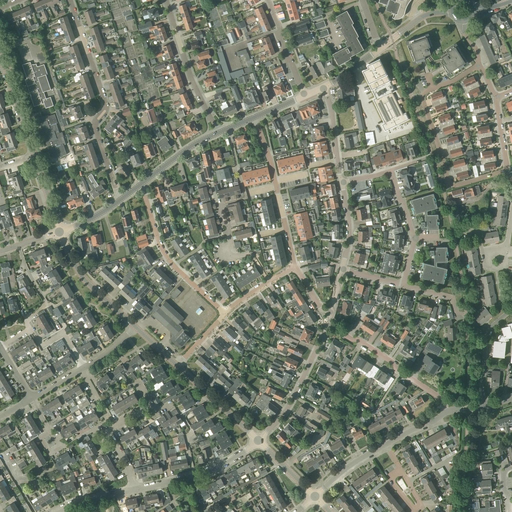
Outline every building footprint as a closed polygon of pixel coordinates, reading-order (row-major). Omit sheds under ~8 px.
[(43,9),(48,7),(45,0),(44,0),(40,2),(43,9)] [(56,6),(55,7),(51,0),(45,0),(48,7),(51,6),(54,12),(55,12),(55,11),(57,11),(56,10),(58,9),(57,6),(56,6)] [(258,0),(248,0),(247,1),(249,0),(251,3),(244,6),(246,9),(250,7),(250,6),(259,2),(258,0)] [(379,0),(378,3),(387,6),(385,11),(394,14),(392,18),(392,17),(392,18),(393,18),(394,19),(395,19),(396,19),(397,19),(398,19),(399,19),(400,19),(400,18),(401,18),(402,18),(402,17),(403,17),(403,16),(404,15),(404,14),(404,13),(405,12),(405,10),(406,8),(407,6),(408,4),(409,2),(411,0),(410,0),(379,0)] [(42,13),(44,12),(43,9),(40,2),(34,4),(37,12),(41,10),(42,13)] [(181,12),(187,10),(185,4),(179,6),(181,12)] [(24,9),(27,16),(32,13),(29,6),(24,9)] [(254,17),(264,12),(261,7),(254,10),(255,11),(252,12),(253,15),(254,17)] [(158,11),(157,8),(147,11),(147,12),(146,10),(141,12),(143,17),(148,15),(149,15),(150,19),(159,16),(159,15),(160,14),(159,13),(158,12),(158,11)] [(28,18),(27,16),(24,9),(18,11),(21,18),(25,17),(26,20),(29,27),(31,26),(28,18)] [(100,14),(100,12),(96,13),(95,12),(92,13),(91,10),(84,13),(86,19),(93,16),(96,15),(100,14)] [(183,18),(189,16),(187,10),(181,12),(183,18)] [(18,20),(21,18),(18,11),(13,14),(16,21),(17,23),(20,31),(22,30),(19,23),(18,20)] [(338,66),(351,59),(350,57),(363,50),(357,38),(358,37),(352,24),(353,23),(347,11),(335,17),(341,28),(339,29),(346,41),(344,42),(347,46),(332,54),(338,66)] [(259,21),(266,18),(264,12),(254,17),(253,15),(250,16),(251,18),(250,18),(251,20),(250,20),(251,21),(258,18),(259,21)] [(497,14),(502,24),(503,23),(507,30),(511,27),(511,24),(509,20),(507,21),(505,18),(502,12),(497,14)] [(297,13),(290,15),(291,21),(299,19),(297,13)] [(10,23),(16,21),(13,14),(7,16),(10,23)] [(499,25),(502,24),(497,14),(490,17),(493,24),(496,22),(498,25),(499,25)] [(49,18),(47,15),(45,15),(46,16),(44,17),(45,20),(43,21),(43,22),(40,23),(41,25),(48,22),(47,19),(49,18)] [(62,25),(69,22),(67,16),(60,19),(62,25)] [(93,16),(86,19),(88,25),(95,22),(93,16)] [(185,25),(191,23),(189,16),(183,18),(185,25)] [(259,28),(269,24),(266,18),(259,21),(260,24),(257,25),(258,26),(259,28)] [(309,22),(313,21),(312,18),(309,19),(308,19),(295,24),(296,27),(293,28),(295,34),(308,30),(306,24),(310,23),(309,22)] [(138,25),(139,30),(139,31),(149,28),(152,27),(151,21),(145,23),(138,25)] [(243,21),(237,24),(239,30),(246,26),(244,21),(243,21)] [(64,30),(71,28),(69,22),(62,25),(59,26),(58,24),(54,26),(54,27),(55,27),(56,29),(59,28),(62,27),(64,30)] [(491,33),(494,38),(497,37),(494,31),(495,31),(491,22),(490,23),(490,22),(488,23),(488,24),(487,25),(491,33)] [(187,31),(193,29),(191,23),(185,25),(187,31)] [(163,27),(162,24),(154,26),(152,27),(149,28),(150,32),(153,31),(154,33),(152,34),(153,36),(154,38),(157,37),(156,36),(159,35),(165,33),(163,27)] [(271,29),(269,24),(259,28),(259,29),(259,31),(263,30),(264,32),(271,29)] [(491,33),(487,25),(486,25),(485,24),(484,25),(484,26),(483,26),(487,34),(486,35),(489,41),(494,38),(491,33)] [(92,35),(99,33),(102,32),(102,33),(106,32),(105,30),(106,30),(105,28),(101,30),(101,29),(98,30),(97,27),(90,29),(92,35)] [(65,36),(73,34),(71,28),(64,30),(65,36)] [(203,38),(201,31),(194,33),(195,37),(196,37),(197,41),(190,43),(191,46),(191,47),(191,49),(192,49),(193,50),(200,48),(199,44),(202,43),(201,39),(203,38)] [(231,44),(236,42),(233,32),(227,34),(231,44)] [(94,41),(101,38),(99,33),(92,35),(94,41)] [(159,35),(161,41),(167,39),(165,33),(159,35)] [(431,46),(429,37),(430,37),(428,33),(425,35),(425,36),(409,41),(409,40),(405,42),(407,45),(414,64),(425,60),(423,56),(430,54),(428,47),(431,46)] [(73,34),(65,36),(63,37),(63,39),(66,38),(67,42),(75,39),(73,34)] [(311,40),(309,34),(297,38),(299,45),(302,43),(303,46),(313,43),(312,39),(311,40)] [(261,46),(271,43),(268,37),(261,40),(262,43),(259,44),(260,45),(261,46)] [(96,46),(103,44),(101,38),(94,41),(96,46)] [(257,48),(256,46),(253,47),(251,47),(251,45),(252,45),(251,42),(247,44),(249,51),(253,49),(253,51),(257,49),(256,48),(257,48)] [(265,51),(273,48),(271,43),(261,46),(263,45),(265,51)] [(103,44),(96,46),(98,52),(105,50),(103,44)] [(448,76),(468,64),(455,44),(446,50),(448,54),(441,58),(445,64),(442,66),(448,76)] [(68,54),(79,51),(77,45),(69,48),(71,51),(68,52),(68,53),(64,54),(64,56),(65,56),(66,57),(69,56),(68,54)] [(165,53),(171,51),(169,45),(163,47),(165,53)] [(273,48),(265,51),(268,57),(265,58),(264,55),(260,57),(261,60),(265,58),(266,60),(269,59),(269,56),(275,54),(273,48)] [(199,69),(207,67),(207,66),(211,65),(209,59),(211,58),(209,50),(197,54),(199,61),(197,62),(198,66),(197,66),(198,68),(199,69)] [(73,59),(81,57),(79,51),(68,54),(69,56),(69,57),(72,56),(73,59)] [(171,51),(165,53),(167,59),(173,57),(171,51)] [(505,62),(511,59),(509,52),(502,55),(505,62)] [(107,54),(99,57),(101,63),(111,59),(111,57),(108,58),(107,54)] [(112,61),(116,60),(116,58),(115,58),(114,56),(111,57),(111,59),(101,63),(103,68),(111,66),(109,62),(112,61)] [(75,65),(83,62),(81,57),(73,59),(75,63),(72,64),(73,66),(75,65)] [(314,64),(321,75),(336,67),(332,58),(327,61),(325,58),(314,64)] [(370,67),(363,71),(364,75),(366,74),(367,76),(365,77),(367,81),(368,80),(370,82),(368,83),(370,87),(371,86),(373,88),(371,89),(373,93),(374,93),(375,96),(376,98),(373,100),(375,104),(376,103),(377,107),(379,111),(381,114),(380,114),(382,118),(383,118),(385,121),(384,122),(385,124),(382,125),(385,131),(408,119),(406,114),(403,115),(402,113),(401,113),(399,110),(400,110),(398,105),(397,106),(396,103),(397,102),(395,98),(394,98),(392,95),(393,95),(392,92),(395,91),(393,87),(392,88),(390,84),(391,84),(389,80),(388,81),(387,78),(388,78),(386,74),(385,75),(384,72),(385,72),(384,68),(382,69),(381,66),(382,66),(379,59),(369,64),(370,67)] [(31,66),(30,62),(22,65),(27,79),(25,79),(27,86),(28,86),(30,92),(29,93),(34,107),(44,103),(46,108),(53,106),(50,97),(46,99),(44,92),(51,90),(46,75),(47,75),(44,65),(37,67),(36,64),(31,66)] [(83,62),(75,65),(77,71),(85,68),(83,62)] [(169,65),(171,71),(177,69),(175,63),(169,65)] [(314,79),(321,75),(314,64),(311,65),(312,66),(310,67),(311,70),(310,71),(314,79)] [(113,72),(112,71),(111,66),(103,68),(105,74),(113,72)] [(252,66),(247,67),(244,69),(245,74),(253,72),(251,67),(252,66)] [(275,68),(274,66),(272,66),(273,69),(277,79),(285,75),(281,66),(275,68)] [(179,75),(177,69),(171,71),(173,77),(179,75)] [(206,87),(215,84),(214,80),(218,79),(215,70),(207,73),(208,77),(210,76),(210,78),(204,80),(205,83),(205,84),(205,86),(206,86),(206,87)] [(113,72),(105,74),(107,80),(115,77),(113,74),(116,73),(116,72),(115,71),(112,71),(113,72)] [(232,72),(229,73),(225,81),(234,79),(232,72)] [(81,82),(89,80),(87,74),(79,76),(80,79),(77,80),(78,81),(70,84),(71,86),(79,83),(81,82)] [(175,83),(181,81),(179,75),(173,77),(174,80),(169,81),(170,83),(172,83),(172,84),(175,83)] [(244,84),(247,83),(246,80),(250,79),(248,75),(242,77),(244,84)] [(506,86),(511,83),(508,76),(503,78),(506,86)] [(63,108),(66,107),(55,77),(52,78),(63,108)] [(465,90),(478,84),(477,81),(475,82),(473,77),(463,81),(465,86),(464,87),(465,90)] [(500,88),(506,86),(503,78),(497,81),(500,88)] [(83,88),(91,85),(89,80),(81,82),(83,88)] [(181,81),(175,83),(177,89),(183,87),(181,81)] [(111,90),(118,88),(116,82),(109,85),(111,90)] [(283,87),(282,83),(276,85),(277,86),(273,87),(276,96),(280,94),(280,95),(286,93),(290,91),(287,85),(283,87)] [(478,84),(465,90),(466,93),(468,93),(470,98),(480,94),(478,88),(480,88),(478,84)] [(82,95),(93,91),(91,85),(83,88),(85,91),(82,92),(82,93),(82,95)] [(236,103),(240,102),(242,101),(235,85),(230,87),(236,103)] [(346,88),(344,85),(336,90),(337,91),(338,102),(349,101),(349,97),(355,96),(354,87),(346,88)] [(266,101),(272,98),(270,92),(272,91),(270,86),(264,88),(265,91),(262,93),(266,101)] [(113,96),(120,94),(118,88),(111,90),(113,96)] [(254,99),(258,98),(255,89),(252,90),(251,89),(248,90),(248,91),(245,92),(247,97),(249,96),(253,95),(254,99)] [(93,91),(82,95),(82,93),(78,94),(79,96),(78,96),(79,98),(83,96),(83,97),(86,96),(87,99),(95,97),(93,91)] [(225,99),(222,92),(213,95),(215,100),(220,98),(221,101),(225,99)] [(432,105),(446,100),(445,96),(443,97),(441,92),(431,95),(433,101),(431,101),(432,105)] [(182,101),(188,99),(186,93),(180,95),(182,101)] [(115,102),(125,98),(124,96),(121,97),(120,94),(113,96),(115,102)] [(258,98),(254,99),(253,95),(249,96),(254,107),(261,105),(258,98)] [(247,110),(254,107),(249,96),(247,97),(247,99),(243,100),(247,110)] [(125,98),(115,102),(117,108),(119,107),(120,110),(127,107),(126,104),(124,105),(123,101),(126,100),(125,98)] [(177,105),(176,102),(173,103),(175,108),(183,104),(184,107),(185,111),(192,108),(188,99),(182,101),(179,102),(180,103),(177,105)] [(446,100),(432,105),(433,108),(435,107),(437,113),(447,109),(445,104),(447,103),(446,100)] [(320,118),(318,112),(319,112),(318,108),(319,108),(317,103),(316,103),(316,102),(315,101),(302,107),(303,108),(296,111),(295,112),(295,114),(298,119),(300,125),(300,126),(302,125),(305,125),(316,123),(316,120),(320,118)] [(359,130),(365,129),(363,121),(359,101),(353,103),(359,130)] [(473,113),(487,110),(486,106),(485,107),(484,101),(473,103),(474,109),(472,109),(473,113)] [(228,108),(231,114),(232,114),(237,113),(237,111),(235,105),(233,102),(230,103),(231,107),(228,108)] [(231,114),(228,108),(227,104),(220,107),(222,111),(224,117),(231,114)] [(79,106),(74,107),(74,106),(68,108),(70,113),(71,115),(81,112),(79,106)] [(125,116),(131,114),(129,108),(123,110),(125,116)] [(149,125),(157,122),(153,109),(145,111),(149,125)] [(61,120),(60,116),(58,110),(55,111),(60,127),(63,126),(63,127),(64,127),(61,120)] [(178,119),(185,116),(183,110),(178,112),(179,114),(178,115),(179,116),(177,116),(178,119)] [(487,110),(473,113),(474,116),(475,116),(477,121),(487,119),(486,113),(488,113),(487,110)] [(0,119),(1,122),(9,120),(7,113),(4,114),(3,111),(0,111),(0,119)] [(67,116),(67,118),(71,117),(74,116),(76,120),(83,117),(81,112),(71,115),(70,113),(67,114),(67,116)] [(58,123),(55,114),(49,116),(48,115),(38,119),(39,121),(40,121),(41,123),(40,123),(42,131),(50,157),(54,156),(55,158),(59,157),(66,155),(63,146),(66,145),(63,137),(64,137),(62,132),(59,133),(56,124),(58,123)] [(126,125),(123,123),(124,121),(116,114),(112,119),(118,124),(120,125),(120,126),(121,125),(124,127),(126,125)] [(291,114),(284,117),(289,128),(290,128),(293,127),(293,126),(290,120),(293,119),(292,116),(291,114)] [(440,127),(454,122),(452,118),(451,119),(449,114),(439,117),(440,123),(439,123),(440,127)] [(290,128),(289,128),(284,117),(281,118),(283,124),(284,124),(286,130),(288,135),(291,134),(290,128)] [(114,128),(118,124),(112,119),(108,123),(114,128)] [(0,130),(1,133),(9,130),(8,127),(11,126),(9,120),(1,122),(3,128),(0,128),(0,130)] [(279,124),(277,120),(274,121),(273,121),(272,122),(271,122),(273,126),(272,127),(273,130),(274,130),(277,129),(279,134),(283,132),(281,127),(280,124),(279,124)] [(185,132),(188,137),(188,138),(199,132),(195,125),(193,122),(186,126),(188,130),(186,132),(186,131),(185,132)] [(454,122),(440,127),(441,130),(443,129),(445,135),(455,131),(453,126),(455,125),(454,122)] [(110,133),(114,128),(108,123),(104,128),(107,130),(105,132),(109,135),(110,133)] [(80,134),(88,132),(86,126),(84,126),(83,124),(74,126),(75,130),(78,129),(80,134)] [(313,134),(323,132),(322,126),(315,128),(312,129),(312,126),(311,124),(307,125),(308,131),(309,130),(310,131),(312,131),(312,132),(313,134)] [(186,132),(188,130),(186,126),(184,127),(179,130),(181,134),(184,139),(188,137),(185,132),(186,131),(186,132)] [(477,137),(491,135),(491,131),(489,132),(488,126),(477,128),(478,133),(477,134),(477,137)] [(7,141),(15,139),(13,132),(10,133),(9,130),(1,133),(2,136),(5,135),(7,141)] [(123,140),(125,137),(117,130),(114,133),(117,135),(116,137),(119,139),(120,138),(123,140)] [(78,135),(78,137),(78,138),(80,143),(85,141),(85,139),(90,137),(88,132),(80,134),(78,135)] [(323,132),(313,134),(313,136),(313,137),(311,137),(312,142),(315,141),(314,139),(317,138),(324,137),(323,132)] [(354,144),(352,137),(357,136),(356,132),(344,135),(347,149),(354,147),(359,146),(358,143),(354,144)] [(375,144),(373,132),(365,133),(367,145),(375,144)] [(246,150),(249,149),(247,143),(246,144),(245,142),(247,141),(244,134),(240,136),(246,150)] [(491,135),(477,137),(478,141),(479,140),(480,146),(491,144),(490,139),(492,138),(491,135)] [(242,152),(246,150),(240,136),(235,138),(238,145),(240,144),(241,146),(240,146),(242,152)] [(447,149),(461,145),(460,141),(458,142),(457,136),(446,140),(448,145),(446,145),(447,149)] [(125,150),(130,144),(132,142),(127,137),(123,143),(125,150)] [(168,149),(171,147),(168,142),(169,141),(166,138),(165,139),(164,137),(157,142),(160,147),(160,148),(162,151),(163,150),(164,151),(165,151),(166,152),(168,150),(168,149)] [(15,139),(7,141),(9,147),(6,148),(7,152),(15,149),(14,146),(17,145),(15,139)] [(312,143),(314,150),(327,148),(326,141),(314,143),(312,143)] [(392,148),(390,141),(386,142),(387,146),(389,147),(389,149),(390,152),(386,153),(389,164),(396,161),(392,148)] [(83,152),(93,149),(91,143),(84,145),(85,149),(82,150),(83,151),(83,152)] [(411,147),(410,143),(404,145),(405,149),(407,148),(407,149),(409,148),(412,156),(418,154),(415,146),(411,147)] [(147,157),(155,155),(151,144),(143,146),(147,157)] [(392,148),(396,161),(403,159),(401,153),(404,152),(402,145),(399,146),(400,149),(395,150),(394,147),(392,148)] [(461,145),(447,149),(448,152),(450,152),(452,157),(462,154),(460,148),(462,148),(461,145)] [(328,154),(327,148),(314,150),(315,157),(328,154)] [(88,157),(95,155),(93,149),(83,152),(83,151),(78,152),(79,154),(80,153),(80,155),(84,154),(87,153),(88,157)] [(223,164),(222,159),(222,158),(220,149),(212,151),(215,160),(217,166),(223,164)] [(127,153),(128,156),(128,158),(130,157),(134,167),(143,164),(138,153),(134,155),(132,151),(127,153)] [(389,164),(386,153),(381,155),(380,151),(378,152),(383,166),(389,164)] [(481,162),(496,160),(495,156),(493,156),(492,151),(482,153),(482,158),(481,159),(481,162)] [(208,153),(207,152),(205,153),(204,154),(202,155),(203,161),(201,161),(203,167),(205,179),(209,178),(206,166),(211,165),(208,153)] [(376,168),(383,166),(378,152),(376,153),(377,156),(372,158),(373,158),(370,159),(372,165),(375,164),(376,168)] [(295,156),(298,169),(305,168),(302,154),(295,156)] [(87,164),(97,160),(95,155),(88,157),(89,160),(86,161),(86,162),(82,163),(83,165),(84,165),(84,167),(87,165),(87,164)] [(295,156),(289,158),(292,171),(298,169),(295,156)] [(199,167),(196,162),(197,161),(195,157),(186,162),(188,166),(188,165),(191,170),(199,167)] [(286,172),(292,171),(289,158),(283,159),(286,172)] [(124,178),(130,173),(126,167),(129,164),(124,159),(121,161),(122,164),(120,166),(116,169),(120,175),(121,174),(124,178)] [(279,174),(286,172),(283,159),(276,161),(279,174)] [(454,172),(468,168),(467,164),(465,165),(463,159),(453,162),(454,168),(453,168),(454,172)] [(97,160),(87,164),(87,165),(88,166),(91,165),(92,168),(99,166),(97,160)] [(496,160),(481,162),(482,165),(484,165),(485,171),(495,169),(494,163),(496,163),(496,160)] [(317,168),(319,175),(332,173),(331,166),(319,168),(317,168)] [(469,167),(468,168),(454,172),(455,175),(456,174),(458,180),(468,177),(469,177),(470,177),(468,172),(470,172),(469,167)] [(215,172),(216,178),(217,181),(220,180),(221,180),(230,178),(229,174),(228,168),(219,171),(215,172)] [(268,169),(261,170),(264,183),(271,182),(268,169)] [(411,181),(410,176),(411,176),(409,169),(400,171),(402,179),(404,178),(405,182),(411,181)] [(261,170),(255,172),(258,185),(264,183),(261,170)] [(62,180),(67,178),(64,171),(59,173),(60,174),(55,175),(57,181),(62,179),(62,180)] [(255,172),(248,173),(251,186),(258,185),(255,172)] [(13,184),(22,181),(20,175),(16,177),(15,173),(7,175),(8,179),(12,178),(13,184)] [(199,185),(206,183),(204,173),(197,175),(199,185)] [(248,173),(241,175),(244,188),(251,186),(248,173)] [(332,173),(319,175),(320,182),(333,180),(332,173)] [(85,192),(88,191),(85,181),(83,177),(80,177),(82,182),(81,182),(85,192)] [(95,184),(95,183),(93,179),(92,179),(90,180),(91,181),(99,194),(105,191),(103,188),(106,186),(103,180),(99,182),(101,185),(99,186),(97,183),(95,184)] [(22,181),(13,184),(15,190),(12,191),(13,195),(14,195),(15,198),(23,195),(22,192),(20,189),(24,188),(22,181)] [(94,198),(99,194),(91,181),(88,182),(93,190),(90,192),(94,198)] [(411,181),(405,182),(407,187),(404,187),(406,195),(416,192),(414,184),(412,185),(411,181)] [(179,194),(180,196),(184,195),(184,197),(188,196),(187,192),(186,192),(184,184),(177,186),(179,194)] [(198,189),(199,194),(208,192),(207,190),(207,187),(206,184),(201,185),(202,188),(198,189)] [(321,187),(322,192),(335,189),(334,184),(327,185),(324,186),(321,187)] [(214,186),(216,194),(218,193),(220,199),(223,199),(225,198),(223,189),(219,190),(217,185),(214,186)] [(239,185),(233,187),(236,195),(236,196),(236,197),(236,199),(239,198),(238,196),(238,195),(241,194),(241,193),(243,193),(241,185),(239,185)] [(162,190),(161,186),(155,188),(155,191),(157,198),(159,197),(161,203),(167,201),(165,196),(163,190),(162,190)] [(180,196),(179,194),(177,186),(171,188),(173,195),(166,197),(169,206),(174,205),(173,201),(176,200),(176,197),(180,196)] [(480,191),(478,186),(479,186),(474,187),(474,188),(464,190),(464,189),(451,192),(448,193),(450,200),(453,199),(463,196),(463,195),(465,195),(466,198),(475,195),(475,192),(480,191)] [(308,187),(302,188),(304,198),(310,197),(308,187)] [(368,200),(374,199),(372,188),(359,192),(359,193),(358,193),(358,194),(358,195),(358,197),(357,197),(358,202),(368,200)] [(72,190),(74,196),(77,207),(85,204),(82,196),(78,198),(77,196),(78,195),(76,189),(72,190)] [(391,205),(389,198),(391,197),(389,189),(379,192),(381,200),(383,207),(391,205)] [(296,190),(290,191),(292,201),(298,200),(296,190)] [(208,192),(199,194),(201,200),(205,198),(205,201),(209,200),(208,198),(209,197),(209,194),(208,192)] [(435,204),(433,198),(435,198),(433,194),(410,200),(411,205),(412,204),(414,210),(413,210),(414,215),(424,212),(425,222),(421,222),(421,227),(427,227),(427,230),(438,229),(438,215),(427,215),(427,211),(437,208),(436,204),(435,204)] [(70,209),(77,207),(74,196),(70,197),(71,200),(67,201),(70,209)] [(508,205),(508,202),(508,198),(498,196),(497,203),(508,205)] [(27,205),(32,219),(40,216),(38,210),(34,211),(33,209),(36,208),(32,197),(25,199),(27,205),(28,205),(27,205)] [(325,205),(338,202),(337,197),(329,198),(330,201),(328,201),(324,202),(324,205),(323,205),(325,205)] [(270,199),(261,201),(262,208),(272,206),(270,199)] [(205,201),(202,202),(202,204),(203,209),(212,207),(211,205),(210,202),(209,202),(209,200),(205,201)] [(234,206),(231,207),(232,209),(233,212),(241,210),(240,205),(241,205),(240,202),(233,204),(234,206)] [(508,207),(508,205),(497,203),(496,210),(506,212),(507,207),(508,207)] [(24,206),(25,211),(26,214),(28,220),(32,219),(27,205),(28,205),(27,205),(24,206)] [(357,215),(367,213),(366,211),(370,210),(369,205),(358,206),(358,210),(356,210),(356,211),(356,212),(356,214),(357,215)] [(22,212),(20,206),(16,207),(15,207),(10,209),(11,212),(13,211),(15,217),(13,217),(16,226),(23,224),(20,215),(18,215),(18,214),(22,212)] [(203,210),(201,211),(202,214),(203,215),(204,215),(205,215),(205,217),(213,215),(212,213),(213,213),(212,210),(212,207),(203,209),(203,210)] [(333,216),(340,214),(339,209),(330,211),(330,212),(330,214),(326,215),(327,217),(333,216)] [(391,219),(400,216),(398,211),(396,212),(395,209),(389,210),(391,219)] [(2,222),(4,228),(4,229),(10,228),(10,226),(12,225),(11,222),(7,210),(5,211),(3,212),(5,217),(1,218),(2,222)] [(137,210),(136,210),(135,210),(135,211),(131,212),(133,220),(134,219),(135,223),(140,222),(139,218),(140,218),(137,210)] [(506,216),(506,212),(496,210),(495,217),(506,219),(506,216)] [(306,212),(294,215),(296,222),(308,219),(306,212)] [(367,213),(357,215),(357,216),(357,219),(358,219),(358,220),(365,219),(366,222),(371,221),(371,218),(370,218),(369,213),(367,214),(367,213)] [(213,215),(205,217),(206,219),(205,219),(206,220),(207,225),(215,223),(215,220),(214,217),(213,217),(213,215)] [(242,215),(234,217),(235,220),(236,225),(245,223),(244,220),(244,221),(242,215)] [(129,217),(128,217),(127,216),(125,217),(122,218),(124,227),(127,239),(130,239),(128,229),(131,229),(131,225),(129,217)] [(274,216),(265,218),(266,224),(275,222),(274,216)] [(400,216),(391,219),(387,220),(389,226),(393,225),(394,228),(401,226),(400,223),(402,222),(400,216)] [(506,221),(506,219),(495,217),(494,224),(504,226),(505,221),(506,221)] [(308,219),(296,222),(297,228),(309,225),(308,219)] [(248,228),(245,229),(247,237),(252,236),(252,235),(251,232),(256,231),(254,225),(254,223),(253,221),(249,222),(249,224),(247,224),(248,228)] [(118,240),(121,239),(121,238),(123,237),(119,225),(111,228),(115,240),(118,239),(118,240)] [(309,225),(297,228),(299,234),(311,232),(309,225)] [(241,226),(239,227),(239,229),(240,230),(242,239),(247,237),(245,229),(242,230),(241,226)] [(358,236),(368,237),(368,232),(372,232),(372,229),(369,229),(369,227),(366,227),(366,231),(359,231),(358,233),(358,235),(358,236)] [(394,241),(404,241),(404,235),(399,235),(399,232),(403,233),(403,232),(401,227),(394,229),(394,235),(395,235),(394,241)] [(209,235),(208,235),(209,239),(215,237),(214,234),(218,233),(217,231),(217,228),(208,230),(209,235)] [(312,239),(311,232),(299,234),(300,241),(312,239)] [(492,243),(495,243),(494,242),(499,241),(497,232),(490,233),(492,243)] [(490,243),(492,243),(490,233),(483,234),(485,244),(490,243)] [(90,247),(93,246),(102,244),(100,234),(91,236),(92,241),(89,241),(89,243),(90,247)] [(174,248),(188,238),(188,237),(185,239),(181,241),(179,238),(183,236),(182,234),(178,236),(178,237),(170,242),(174,248)] [(280,236),(271,238),(272,244),(281,242),(280,236)] [(368,240),(368,237),(358,236),(358,237),(358,238),(358,240),(358,242),(365,242),(365,245),(371,245),(371,240),(368,240)] [(86,243),(84,237),(77,239),(79,251),(81,250),(82,256),(92,254),(91,251),(89,243),(86,243)] [(177,253),(192,243),(191,242),(185,246),(183,243),(186,241),(187,242),(190,240),(188,238),(174,248),(177,253)] [(403,247),(404,241),(394,241),(394,244),(391,244),(391,250),(401,251),(402,247),(403,247)] [(303,243),(304,247),(299,248),(301,254),(309,252),(308,248),(311,248),(310,242),(303,243)] [(336,258),(338,248),(334,247),(334,243),(329,242),(327,247),(329,248),(328,251),(325,251),(324,255),(328,256),(336,258)] [(108,255),(114,253),(113,246),(112,243),(106,245),(108,255)] [(192,243),(177,253),(180,258),(189,252),(186,248),(190,246),(190,247),(193,245),(192,243)] [(467,255),(477,253),(477,251),(476,251),(475,246),(466,248),(467,255)] [(447,262),(447,247),(436,247),(436,250),(430,250),(430,255),(434,255),(434,266),(424,263),(423,267),(424,268),(422,273),(421,273),(420,277),(444,283),(445,279),(444,279),(445,273),(446,273),(447,269),(437,266),(437,262),(447,262)] [(43,266),(45,265),(47,264),(45,258),(50,256),(48,251),(45,252),(44,249),(38,251),(42,263),(43,266)] [(197,253),(189,259),(192,264),(200,259),(200,258),(198,254),(202,252),(201,250),(197,252),(197,253)] [(43,266),(42,263),(38,251),(32,253),(28,254),(30,259),(33,258),(35,262),(39,260),(41,267),(43,266)] [(136,262),(138,264),(151,256),(147,251),(143,253),(141,251),(135,254),(138,257),(140,256),(142,258),(139,261),(136,262)] [(309,252),(301,254),(302,260),(306,259),(307,263),(315,261),(314,258),(312,251),(309,252)] [(369,256),(370,253),(364,251),(363,254),(356,252),(355,258),(360,259),(367,261),(368,256),(369,256)] [(468,262),(478,260),(477,255),(478,255),(477,253),(467,255),(468,262)] [(200,259),(192,264),(196,269),(204,264),(203,263),(201,259),(205,257),(207,255),(206,254),(204,255),(200,258),(200,259)] [(398,266),(400,260),(399,260),(399,257),(390,255),(389,254),(386,263),(385,262),(385,263),(398,266)] [(151,256),(138,264),(139,266),(145,263),(147,266),(143,268),(145,271),(152,267),(150,264),(154,261),(151,256)] [(285,258),(276,260),(277,266),(286,264),(285,258)] [(367,261),(360,259),(355,258),(354,263),(360,264),(360,267),(366,269),(367,264),(364,263),(365,260),(367,261)] [(204,264),(196,269),(199,274),(207,269),(206,268),(204,265),(208,262),(210,261),(209,259),(207,260),(203,263),(204,264)] [(469,269),(480,267),(479,264),(479,265),(478,260),(468,262),(469,269)] [(116,265),(119,262),(118,261),(110,264),(102,266),(102,270),(99,274),(100,274),(99,275),(103,279),(104,278),(109,273),(107,270),(109,268),(111,268),(112,267),(112,266),(115,265),(116,265)] [(6,283),(5,277),(10,276),(8,271),(10,270),(8,263),(0,264),(0,265),(1,272),(3,283),(0,284),(1,291),(0,291),(0,294),(2,294),(10,293),(8,282),(6,283)] [(397,272),(398,266),(385,263),(383,272),(387,274),(388,273),(395,275),(396,271),(397,272)] [(43,273),(52,268),(51,265),(47,267),(41,271),(43,273)] [(109,283),(114,277),(112,275),(118,269),(118,267),(116,265),(109,273),(104,278),(109,283)] [(207,269),(199,274),(202,279),(210,274),(208,270),(211,267),(210,265),(208,267),(206,268),(207,269)] [(247,267),(255,279),(260,275),(255,267),(251,270),(249,266),(247,267)] [(331,279),(332,273),(333,267),(330,266),(329,272),(328,275),(322,275),(323,286),(330,285),(329,279),(331,279)] [(250,282),(255,279),(247,267),(249,271),(246,273),(244,269),(242,270),(244,274),(250,282)] [(480,267),(469,269),(471,276),(481,274),(480,269),(480,267)] [(50,279),(59,274),(56,269),(54,270),(52,268),(43,273),(44,276),(47,274),(49,277),(47,278),(48,280),(51,279),(50,279)] [(153,283),(163,272),(158,268),(156,271),(154,269),(148,274),(151,277),(153,275),(155,277),(151,282),(153,283)] [(219,273),(210,279),(214,284),(222,278),(220,274),(223,272),(222,270),(218,272),(219,273)] [(122,285),(132,273),(130,271),(119,282),(117,279),(120,276),(118,274),(114,277),(109,283),(115,288),(119,283),(122,285)] [(238,271),(236,273),(239,277),(245,286),(250,282),(244,274),(241,276),(238,271)] [(162,283),(168,277),(163,272),(153,283),(153,284),(155,282),(157,279),(162,283)] [(124,297),(129,291),(132,289),(127,284),(135,276),(132,273),(122,285),(124,287),(119,292),(124,297)] [(54,288),(60,284),(58,282),(62,280),(59,274),(50,279),(51,279),(52,282),(51,283),(53,285),(50,287),(51,289),(54,288)] [(316,287),(323,286),(322,275),(315,276),(314,274),(311,275),(314,281),(316,280),(316,287)] [(222,278),(214,284),(217,289),(226,283),(225,283),(223,279),(227,277),(225,275),(222,278)] [(232,277),(231,277),(234,281),(240,289),(245,286),(239,277),(236,280),(233,276),(232,277)] [(483,285),(493,283),(492,280),(491,276),(481,278),(483,285)] [(20,281),(18,277),(16,278),(17,282),(19,281),(23,287),(21,288),(18,290),(21,294),(24,293),(27,298),(35,294),(25,278),(20,281)] [(168,277),(162,283),(160,285),(162,287),(164,285),(166,287),(164,289),(167,292),(168,293),(173,288),(171,287),(175,283),(172,281),(168,277)] [(221,294),(229,288),(228,288),(226,285),(230,282),(232,281),(231,280),(226,283),(217,289),(221,294)] [(284,290),(282,292),(283,293),(285,292),(295,286),(292,281),(286,284),(289,288),(284,291),(284,290)] [(60,284),(54,288),(56,290),(59,288),(61,292),(59,293),(60,295),(62,294),(70,289),(67,283),(61,287),(60,284)] [(367,287),(363,287),(364,285),(358,283),(357,287),(355,287),(352,296),(361,298),(362,294),(364,295),(363,301),(367,302),(369,293),(366,293),(367,287)] [(484,291),(493,290),(493,285),(493,283),(483,285),(484,291)] [(229,288),(221,294),(224,299),(232,293),(230,290),(233,287),(232,285),(228,288),(229,288)] [(293,295),(298,292),(295,286),(285,292),(286,295),(291,292),(293,295)] [(174,299),(181,292),(177,288),(170,295),(174,299)] [(63,303),(72,299),(70,296),(73,294),(70,289),(62,294),(64,297),(63,298),(64,300),(62,301),(63,303)] [(132,289),(129,291),(124,297),(129,302),(135,296),(137,298),(143,292),(140,289),(137,293),(132,289)] [(386,301),(388,291),(382,290),(380,297),(377,296),(375,302),(381,303),(382,300),(386,301)] [(485,298),(495,296),(495,294),(494,294),(493,290),(484,291),(485,298)] [(392,300),(394,293),(388,291),(386,301),(388,302),(388,305),(394,306),(395,301),(392,300)] [(139,300),(134,306),(139,311),(145,305),(140,301),(146,294),(143,292),(137,298),(139,300)] [(298,292),(293,295),(295,298),(291,301),(292,303),(302,297),(298,292)] [(276,300),(271,293),(266,297),(264,298),(268,304),(270,303),(272,305),(276,302),(278,305),(281,309),(284,307),(281,303),(282,303),(279,298),(276,300)] [(410,310),(412,303),(413,301),(409,300),(410,297),(404,295),(401,304),(404,305),(404,308),(410,310)] [(495,296),(485,298),(486,305),(496,303),(495,298),(495,296)] [(71,310),(80,305),(75,297),(72,299),(63,303),(65,306),(68,304),(70,307),(68,309),(69,311),(71,310)] [(299,311),(308,306),(305,302),(302,297),(292,303),(294,306),(295,305),(299,311)] [(17,311),(17,310),(18,310),(15,299),(8,301),(10,312),(13,311),(14,312),(17,311)] [(363,303),(357,302),(346,299),(345,302),(344,302),(341,313),(343,313),(343,315),(346,316),(347,314),(349,315),(352,304),(355,305),(355,308),(358,311),(362,306),(363,303)] [(430,313),(433,304),(429,303),(429,302),(420,299),(418,307),(425,308),(424,311),(430,313)] [(187,333),(182,328),(182,327),(179,324),(184,318),(166,301),(164,303),(162,302),(158,306),(152,312),(154,314),(152,315),(170,332),(170,340),(171,341),(179,349),(182,346),(190,337),(189,337),(186,334),(187,333)] [(265,311),(267,314),(270,311),(269,308),(266,310),(261,303),(260,304),(259,301),(253,306),(257,311),(258,309),(261,313),(265,311)] [(145,305),(139,311),(145,316),(150,310),(152,312),(158,306),(155,303),(151,308),(150,306),(150,305),(147,302),(145,305)] [(361,310),(368,314),(373,306),(365,304),(361,310)] [(443,315),(446,306),(439,304),(438,307),(434,307),(431,317),(431,320),(434,321),(435,319),(437,319),(439,314),(443,315)] [(73,320),(81,314),(80,312),(83,310),(80,305),(71,310),(73,313),(72,314),(73,316),(71,317),(73,320)] [(295,314),(291,316),(292,318),(293,318),(297,320),(297,319),(305,315),(308,321),(304,324),(308,326),(309,326),(317,321),(310,311),(308,306),(299,311),(299,312),(295,314)] [(486,321),(488,320),(488,319),(492,317),(486,309),(480,313),(486,321)] [(46,320),(46,319),(43,314),(46,313),(44,310),(37,314),(39,317),(36,319),(39,324),(46,320)] [(252,315),(248,310),(242,314),(250,323),(256,318),(253,314),(252,315)] [(269,322),(272,320),(275,318),(272,313),(270,311),(267,314),(268,315),(266,317),(269,322)] [(83,324),(93,318),(90,313),(86,315),(84,313),(81,314),(73,320),(74,322),(79,319),(82,324),(83,324)] [(484,322),(486,321),(480,313),(474,317),(480,325),(484,322)] [(364,321),(360,327),(366,331),(371,324),(368,323),(371,319),(367,317),(365,316),(362,320),(364,321)] [(97,324),(93,318),(83,324),(83,325),(85,329),(87,329),(89,328),(97,324)] [(242,323),(237,318),(232,324),(239,330),(236,332),(239,334),(246,342),(250,338),(245,333),(244,334),(242,331),(246,327),(248,325),(244,321),(242,323)] [(260,318),(255,322),(258,327),(263,323),(260,318)] [(379,324),(383,327),(388,321),(386,320),(385,319),(383,318),(379,324)] [(42,329),(49,325),(52,324),(50,321),(49,322),(47,319),(46,319),(46,320),(39,324),(42,329)] [(271,329),(284,335),(285,334),(279,332),(280,329),(276,326),(278,322),(272,320),(268,328),(271,329)] [(452,328),(452,324),(451,320),(443,322),(445,326),(447,326),(447,328),(448,328),(449,340),(457,340),(456,334),(457,334),(457,328),(452,328)] [(371,324),(366,331),(372,335),(376,328),(379,324),(375,322),(373,321),(371,324)] [(388,321),(383,327),(383,328),(386,330),(391,323),(388,321)] [(429,330),(432,323),(428,321),(424,327),(429,330)] [(436,327),(438,325),(439,323),(435,322),(434,323),(433,325),(432,325),(430,328),(434,330),(436,327)] [(504,357),(505,341),(508,340),(508,338),(511,336),(511,322),(508,324),(508,326),(501,328),(503,335),(499,336),(498,341),(494,341),(492,356),(504,357)] [(102,335),(110,330),(106,323),(101,325),(103,327),(99,329),(102,335)] [(49,325),(42,329),(45,335),(49,333),(50,335),(57,331),(55,329),(52,330),(49,325)] [(223,332),(223,333),(231,341),(232,343),(233,342),(235,339),(236,340),(239,338),(237,336),(239,334),(236,332),(236,333),(235,331),(233,333),(228,327),(225,330),(225,329),(223,331),(223,332)] [(303,331),(298,328),(295,327),(294,330),(297,331),(310,338),(313,332),(305,328),(303,331)] [(405,330),(400,338),(403,340),(405,337),(409,332),(408,332),(410,329),(408,327),(405,330)] [(282,339),(284,335),(271,329),(270,331),(278,335),(277,336),(282,339)] [(106,342),(110,339),(109,338),(113,335),(110,330),(102,335),(104,338),(102,340),(103,342),(106,340),(106,342)] [(310,338),(297,331),(294,330),(293,330),(292,334),(295,335),(296,334),(301,337),(300,339),(308,343),(310,338)] [(89,332),(87,332),(91,339),(95,345),(96,347),(99,345),(94,338),(94,337),(90,331),(89,332)] [(384,334),(380,340),(386,344),(390,338),(392,335),(386,331),(384,334)] [(390,338),(386,344),(385,345),(388,347),(389,346),(391,347),(395,341),(397,338),(394,336),(392,339),(390,338)] [(405,356),(412,346),(410,348),(406,346),(409,342),(408,342),(409,340),(405,337),(403,340),(402,342),(399,347),(402,349),(399,353),(405,356)] [(213,343),(219,350),(220,351),(221,350),(223,348),(226,350),(230,347),(226,343),(225,345),(218,338),(215,341),(214,340),(213,342),(213,343)] [(92,346),(95,345),(91,339),(89,340),(90,342),(84,345),(89,353),(95,350),(92,346)] [(246,350),(253,340),(251,339),(244,349),(246,350)] [(339,353),(342,348),(344,345),(334,339),(330,345),(336,349),(335,350),(339,353)] [(33,340),(27,343),(31,350),(32,350),(37,347),(33,340)] [(27,343),(22,346),(26,353),(29,351),(31,354),(33,352),(32,350),(31,350),(27,343)] [(280,350),(287,353),(287,351),(293,353),(300,357),(303,351),(296,347),(296,346),(290,343),(289,347),(285,345),(283,349),(279,347),(278,348),(278,349),(280,350)] [(239,353),(239,352),(242,349),(237,344),(236,345),(234,347),(233,348),(239,353)] [(84,356),(89,353),(84,345),(79,348),(84,356)] [(335,350),(336,349),(330,345),(325,355),(327,356),(325,359),(332,363),(334,358),(334,357),(332,356),(335,350)] [(412,346),(405,356),(410,360),(413,356),(416,358),(423,349),(418,345),(415,348),(412,346)] [(21,356),(26,353),(22,346),(16,349),(21,356)] [(45,358),(51,355),(47,348),(41,351),(45,358)] [(15,360),(21,356),(16,349),(11,352),(15,360)] [(209,358),(213,354),(207,349),(204,352),(206,353),(205,355),(209,358)] [(64,358),(68,365),(74,362),(71,358),(73,357),(69,351),(66,353),(67,355),(63,357),(64,358)] [(225,353),(225,354),(222,357),(227,361),(230,363),(233,360),(230,358),(231,358),(225,353)] [(291,355),(287,353),(285,356),(287,357),(284,365),(294,370),(295,369),(296,370),(297,366),(296,366),(298,362),(295,361),(295,359),(293,358),(292,360),(289,358),(291,355)] [(138,355),(133,359),(140,368),(145,364),(147,366),(149,364),(143,356),(140,358),(138,355)] [(358,355),(355,360),(351,366),(355,369),(356,367),(358,368),(358,367),(361,369),(367,361),(365,360),(366,359),(363,357),(362,358),(358,355)] [(426,355),(422,361),(427,364),(424,369),(433,375),(439,366),(430,361),(431,359),(426,355)] [(62,356),(57,359),(59,361),(63,369),(68,365),(64,358),(62,356)] [(347,365),(350,360),(345,356),(342,362),(347,365)] [(206,361),(201,357),(200,357),(195,362),(201,367),(206,361)] [(56,363),(53,365),(57,372),(63,369),(59,361),(57,359),(55,361),(56,363)] [(131,365),(128,367),(132,372),(135,370),(134,370),(134,369),(136,366),(138,369),(140,368),(140,367),(133,359),(128,362),(131,365)] [(211,366),(213,364),(214,363),(211,361),(210,361),(208,359),(206,361),(201,367),(206,372),(211,366)] [(369,378),(373,371),(370,369),(372,365),(367,361),(361,369),(364,371),(364,372),(366,373),(365,376),(369,378)] [(218,373),(224,367),(222,364),(219,367),(216,364),(215,366),(213,364),(211,366),(206,372),(208,374),(207,375),(210,377),(211,376),(216,371),(218,373)] [(132,372),(128,367),(126,369),(122,365),(121,366),(120,365),(117,367),(117,368),(122,375),(123,374),(125,372),(128,375),(129,374),(133,380),(136,378),(132,372)] [(338,374),(340,369),(332,365),(330,370),(338,374)] [(347,365),(344,370),(350,374),(353,369),(347,365)] [(154,377),(164,372),(161,366),(155,370),(153,368),(145,373),(146,375),(151,372),(154,377)] [(48,378),(53,375),(49,367),(43,371),(48,378)] [(220,375),(215,381),(221,385),(226,380),(228,377),(224,373),(227,369),(224,367),(218,373),(220,375)] [(323,368),(322,369),(319,367),(317,373),(320,374),(319,376),(322,378),(324,375),(327,377),(330,378),(332,373),(323,368)] [(123,374),(122,375),(117,368),(113,372),(114,374),(112,376),(116,382),(119,379),(118,378),(121,376),(123,379),(125,377),(123,374)] [(369,378),(366,384),(367,385),(370,386),(373,381),(372,380),(373,379),(375,381),(376,379),(379,381),(384,373),(379,369),(376,373),(373,371),(369,378)] [(272,370),(270,372),(289,382),(291,379),(292,379),(293,376),(292,376),(285,373),(283,372),(282,374),(272,370)] [(36,375),(33,377),(37,384),(42,381),(38,374),(37,371),(34,373),(36,375)] [(42,381),(48,378),(43,371),(38,374),(42,381)] [(498,386),(500,372),(492,371),(490,385),(498,386)] [(155,388),(163,383),(161,381),(168,377),(164,372),(154,377),(158,383),(154,385),(155,388)] [(287,388),(289,382),(270,372),(270,374),(275,376),(274,378),(281,382),(280,385),(287,388)] [(379,381),(377,384),(380,385),(384,388),(383,390),(386,392),(392,382),(394,379),(390,376),(390,375),(388,373),(387,375),(384,373),(379,381)] [(28,379),(27,380),(32,387),(37,384),(33,377),(31,374),(29,375),(30,378),(28,379)] [(116,382),(112,376),(109,377),(107,374),(102,378),(107,384),(110,382),(112,385),(116,382)] [(109,387),(107,384),(102,378),(97,382),(100,385),(97,387),(102,392),(104,390),(102,388),(105,386),(107,388),(109,387)] [(226,380),(221,385),(226,390),(231,385),(233,387),(239,380),(237,378),(233,381),(231,379),(228,382),(226,380)] [(4,387),(8,385),(5,380),(1,383),(3,385),(0,386),(0,390),(1,392),(0,392),(0,393),(1,392),(5,390),(4,387)] [(233,387),(231,390),(233,392),(231,394),(233,396),(232,396),(235,399),(234,399),(237,402),(237,401),(243,395),(238,390),(237,389),(242,383),(239,380),(233,387)] [(164,393),(168,390),(173,387),(170,381),(164,385),(163,383),(155,388),(154,388),(156,391),(161,388),(164,393)] [(401,396),(406,387),(397,382),(390,393),(394,395),(396,392),(401,396)] [(323,389),(318,387),(311,383),(308,389),(316,393),(320,395),(323,389)] [(173,398),(177,396),(176,396),(175,394),(181,390),(178,384),(173,387),(168,390),(172,396),(162,401),(163,404),(173,398)] [(7,392),(11,390),(8,385),(4,387),(5,390),(1,392),(0,393),(1,394),(2,394),(4,396),(3,397),(4,397),(8,394),(7,392)] [(78,396),(83,393),(79,385),(73,389),(78,396)] [(273,389),(272,389),(272,388),(268,387),(265,392),(269,394),(270,392),(271,393),(274,394),(273,397),(281,400),(282,399),(283,398),(282,397),(283,394),(276,391),(273,389)] [(79,398),(78,396),(73,389),(68,392),(72,399),(75,397),(77,399),(79,398)] [(315,395),(316,393),(308,389),(305,395),(317,401),(319,397),(315,395)] [(4,397),(3,397),(4,399),(5,398),(7,402),(11,399),(10,397),(14,394),(11,390),(7,392),(8,394),(4,397)] [(65,398),(62,400),(66,406),(68,405),(69,405),(67,402),(72,399),(68,392),(63,395),(65,398)] [(177,396),(173,398),(175,400),(179,398),(182,403),(191,397),(188,392),(182,395),(181,393),(177,396)] [(254,392),(248,399),(248,400),(252,403),(256,394),(254,392)] [(329,413),(330,409),(326,407),(328,403),(331,397),(324,393),(321,399),(323,400),(319,408),(324,410),(329,413)] [(132,405),(138,401),(134,394),(128,398),(132,405)] [(278,410),(270,403),(270,402),(269,401),(271,398),(263,394),(256,405),(262,410),(263,409),(273,416),(274,416),(279,410),(278,409),(278,410)] [(237,401),(237,402),(239,404),(240,403),(243,406),(244,404),(248,400),(248,399),(243,395),(237,401)] [(182,413),(190,409),(189,407),(195,403),(191,397),(182,403),(185,408),(181,411),(182,413)] [(422,400),(421,397),(417,399),(417,398),(413,400),(413,401),(409,403),(411,406),(413,406),(414,408),(417,407),(424,403),(425,402),(424,400),(422,400)] [(58,398),(52,401),(57,408),(62,405),(64,408),(66,406),(62,400),(60,401),(58,398)] [(127,408),(132,405),(128,398),(123,401),(127,408)] [(51,411),(57,408),(52,401),(47,404),(51,411)] [(122,411),(127,408),(123,401),(118,404),(122,411)] [(53,414),(51,411),(47,404),(42,408),(46,414),(44,415),(46,419),(53,414)] [(116,414),(122,411),(118,404),(112,407),(116,414)] [(411,411),(406,404),(402,407),(407,413),(411,411)] [(196,416),(205,410),(202,405),(196,408),(195,406),(190,409),(182,413),(185,418),(188,413),(193,410),(196,416)] [(313,410),(304,405),(303,407),(301,406),(296,413),(302,417),(304,414),(307,416),(309,413),(311,414),(313,410)] [(401,412),(399,409),(398,407),(395,408),(396,411),(394,412),(398,419),(403,416),(402,415),(404,414),(402,411),(401,412)] [(89,414),(93,422),(99,418),(95,411),(93,409),(90,411),(92,413),(89,414)] [(171,418),(173,422),(176,421),(178,425),(179,426),(180,425),(180,424),(183,422),(180,418),(181,418),(176,409),(173,411),(171,412),(172,415),(174,417),(171,418)] [(328,421),(331,416),(318,409),(315,413),(318,415),(316,418),(320,420),(322,417),(328,421)] [(192,429),(204,422),(203,419),(209,416),(205,410),(196,416),(199,421),(195,424),(194,423),(190,426),(192,429)] [(394,412),(393,410),(387,413),(392,422),(398,419),(394,412)] [(387,425),(392,422),(387,413),(385,414),(386,416),(383,418),(387,425)] [(88,425),(93,422),(89,414),(84,418),(88,425)] [(173,422),(171,418),(168,414),(166,415),(169,420),(166,421),(169,425),(171,424),(173,428),(174,429),(176,428),(175,427),(178,425),(176,421),(173,422)] [(26,425),(33,420),(30,415),(23,419),(26,425)] [(383,418),(382,416),(380,417),(381,419),(378,421),(382,428),(387,425),(383,418)] [(86,426),(88,425),(84,418),(79,421),(77,418),(74,420),(78,426),(81,425),(83,428),(83,429),(87,427),(86,426)] [(505,433),(508,432),(504,418),(497,420),(498,424),(494,425),(496,430),(500,429),(499,427),(504,426),(505,429),(504,429),(505,433)] [(378,421),(377,419),(374,420),(375,422),(373,424),(377,431),(382,428),(378,421)] [(29,430),(36,426),(33,420),(26,425),(29,430)] [(76,428),(78,426),(74,420),(72,421),(67,425),(68,427),(72,434),(78,431),(76,428)] [(211,428),(215,426),(211,420),(205,424),(204,422),(196,426),(198,429),(202,426),(205,431),(207,430),(211,428)] [(171,424),(169,425),(166,421),(161,424),(164,428),(162,429),(165,433),(168,431),(169,431),(169,432),(171,431),(170,430),(173,428),(171,424)] [(312,427),(316,429),(318,426),(314,424),(314,423),(310,421),(308,425),(312,427)] [(377,431),(373,424),(372,422),(369,423),(370,425),(368,427),(371,434),(377,431)] [(210,439),(218,434),(217,432),(223,428),(220,423),(215,426),(211,428),(214,433),(209,436),(210,439)] [(292,427),(289,424),(284,430),(290,436),(292,434),(296,438),(300,433),(292,426),(292,427)] [(344,437),(350,434),(348,429),(352,428),(350,424),(346,426),(348,429),(342,432),(344,437)] [(16,432),(12,425),(10,427),(8,425),(3,428),(7,435),(13,432),(13,433),(16,432)] [(31,439),(38,436),(36,433),(40,431),(36,426),(29,430),(32,435),(30,437),(31,439)] [(156,432),(155,433),(153,429),(151,430),(148,426),(143,429),(146,433),(148,432),(151,436),(150,436),(152,439),(158,435),(156,432)] [(359,430),(358,429),(359,429),(357,426),(352,428),(354,432),(352,433),(356,440),(364,436),(361,429),(359,430)] [(67,438),(72,434),(68,427),(63,430),(65,434),(66,436),(67,438)] [(141,436),(139,432),(137,433),(134,429),(129,432),(132,436),(134,435),(137,439),(137,440),(139,439),(138,438),(141,436)] [(143,429),(139,432),(141,436),(143,435),(145,437),(145,438),(146,439),(147,440),(148,439),(148,438),(150,436),(151,436),(148,432),(146,433),(143,429)] [(446,440),(445,438),(451,434),(448,430),(445,431),(444,429),(439,432),(443,439),(444,441),(446,440)] [(134,435),(132,436),(129,432),(125,435),(127,439),(129,438),(132,442),(133,443),(134,442),(134,441),(137,439),(134,435)] [(284,434),(282,432),(276,436),(279,439),(282,443),(283,442),(289,449),(293,445),(292,444),(290,442),(289,441),(290,440),(288,438),(287,438),(284,434)] [(440,440),(443,439),(439,432),(434,435),(439,444),(441,443),(440,440)] [(220,444),(229,438),(226,433),(220,436),(218,434),(210,439),(212,441),(216,438),(220,444)] [(129,438),(127,439),(125,435),(120,438),(123,442),(125,440),(127,444),(128,446),(130,445),(129,443),(132,442),(129,438)] [(433,447),(439,444),(434,435),(428,438),(433,447)] [(229,438),(220,444),(223,449),(216,453),(218,456),(228,450),(226,447),(232,444),(229,438)] [(428,450),(433,447),(428,438),(423,441),(427,448),(428,450)] [(87,450),(94,446),(91,440),(88,442),(86,439),(78,444),(82,449),(86,447),(87,450)] [(335,442),(340,451),(345,448),(343,445),(340,440),(339,439),(335,442)] [(29,451),(37,447),(33,441),(26,445),(29,451)] [(335,454),(340,451),(334,442),(332,443),(333,445),(330,447),(328,443),(325,445),(332,456),(335,454)] [(414,453),(419,450),(421,449),(418,444),(415,445),(417,448),(413,450),(409,444),(402,448),(404,452),(402,453),(405,458),(414,453)] [(94,446),(87,450),(89,453),(85,455),(89,463),(97,458),(94,453),(97,451),(94,446)] [(33,456),(40,452),(37,447),(29,451),(33,456)] [(199,464),(207,462),(206,458),(211,457),(209,449),(202,450),(203,454),(197,455),(199,464)] [(176,458),(175,453),(175,450),(170,451),(170,453),(169,454),(171,462),(170,462),(172,469),(179,468),(178,461),(177,458),(176,458)] [(321,456),(325,462),(330,459),(326,452),(325,451),(323,452),(324,454),(321,455),(321,456)] [(36,461),(43,457),(40,452),(33,456),(36,461)] [(77,462),(77,461),(75,458),(72,454),(69,455),(68,452),(62,456),(67,465),(71,462),(73,465),(77,462)] [(437,455),(438,454),(436,452),(431,455),(432,458),(435,456),(437,461),(440,460),(437,455)] [(302,458),(307,455),(305,453),(296,458),(298,461),(302,459),(302,458)] [(414,453),(405,458),(408,463),(415,459),(417,458),(414,453)] [(320,454),(317,455),(318,457),(316,458),(315,457),(314,457),(315,457),(316,459),(320,466),(325,462),(321,456),(321,455),(320,454)] [(105,462),(110,460),(107,455),(103,457),(102,456),(97,459),(101,467),(107,464),(105,462)] [(181,460),(178,461),(179,468),(188,466),(187,459),(186,459),(185,455),(180,456),(181,460)] [(62,467),(67,465),(62,456),(56,460),(57,462),(55,464),(59,473),(64,470),(62,467)] [(39,467),(46,463),(43,457),(36,461),(39,467)] [(316,459),(315,457),(314,457),(312,458),(313,460),(311,462),(310,460),(309,460),(310,460),(311,462),(310,462),(315,469),(320,466),(316,459)] [(154,459),(155,462),(156,464),(153,465),(154,469),(156,469),(157,474),(158,475),(160,474),(160,473),(163,472),(163,471),(166,470),(165,465),(161,465),(162,468),(159,468),(158,464),(158,461),(157,458),(154,459)] [(257,458),(252,461),(256,468),(260,474),(261,477),(268,473),(265,469),(261,471),(259,467),(261,465),(257,458)] [(254,471),(253,469),(256,468),(252,461),(251,459),(248,461),(248,463),(247,464),(251,471),(252,473),(254,471)] [(417,462),(415,459),(408,463),(411,468),(418,464),(420,463),(419,461),(417,462)] [(108,467),(112,464),(110,460),(105,462),(107,464),(101,467),(102,469),(104,468),(105,471),(109,469),(108,467)] [(310,460),(309,460),(304,463),(305,465),(309,472),(315,469),(310,462),(311,462),(310,460)] [(155,475),(155,474),(157,474),(156,469),(154,469),(153,465),(152,463),(150,463),(149,461),(147,462),(147,464),(148,466),(149,470),(151,470),(152,475),(152,476),(155,475)] [(481,470),(492,469),(492,464),(491,464),(490,461),(476,462),(476,466),(481,465),(481,470)] [(142,467),(143,467),(141,462),(139,462),(140,468),(137,468),(138,473),(140,472),(142,478),(144,478),(144,476),(147,476),(146,471),(143,472),(142,467)] [(115,469),(112,464),(108,467),(109,469),(105,471),(104,472),(105,473),(106,473),(108,476),(112,473),(111,471),(115,469)] [(246,474),(251,471),(247,464),(241,467),(246,474)] [(418,464),(411,468),(414,474),(415,473),(416,475),(421,473),(420,470),(423,468),(422,466),(420,467),(418,464)] [(151,470),(149,470),(148,466),(143,467),(142,467),(143,472),(146,471),(147,476),(147,477),(150,477),(149,475),(152,475),(151,470)] [(396,466),(386,471),(387,475),(398,470),(396,466)] [(240,477),(246,474),(241,467),(236,470),(240,477)] [(240,477),(236,470),(236,468),(232,470),(232,472),(231,473),(235,480),(240,477)] [(108,476),(107,476),(108,478),(109,477),(111,481),(116,478),(114,476),(118,474),(115,469),(111,471),(112,473),(108,476)] [(372,479),(373,481),(378,477),(381,475),(376,469),(373,471),(372,469),(367,472),(372,479)] [(477,478),(489,477),(492,477),(492,474),(492,469),(481,470),(482,474),(477,475),(477,478),(475,478),(475,479),(477,478)] [(65,481),(70,493),(77,490),(75,485),(78,484),(76,482),(77,481),(74,472),(71,473),(72,475),(73,474),(74,475),(69,477),(70,479),(65,481)] [(90,472),(86,473),(90,486),(96,484),(95,481),(100,480),(96,475),(94,475),(94,477),(91,478),(90,472)] [(372,479),(367,472),(362,476),(367,483),(368,485),(371,483),(369,481),(372,479)] [(441,482),(443,480),(448,476),(446,472),(440,475),(438,476),(441,482)] [(84,487),(90,486),(86,473),(83,474),(83,476),(77,477),(79,482),(82,481),(84,487)] [(230,483),(235,480),(231,473),(226,476),(226,477),(224,478),(228,486),(231,484),(230,483)] [(430,481),(431,481),(433,480),(430,474),(427,475),(420,479),(423,485),(430,481)] [(265,484),(272,480),(269,475),(262,479),(265,484)] [(367,483),(362,476),(357,479),(360,483),(363,488),(366,486),(364,484),(367,483)] [(228,486),(224,478),(221,479),(220,477),(217,479),(217,480),(215,481),(219,488),(224,486),(225,487),(228,486)] [(480,486),(491,485),(490,480),(489,477),(477,478),(475,479),(475,482),(480,482),(480,486)] [(363,488),(360,483),(357,479),(352,483),(357,490),(358,492),(363,488)] [(219,488),(215,481),(215,480),(211,482),(212,483),(210,484),(214,491),(219,488)] [(268,489),(275,485),(272,480),(265,484),(268,489)] [(70,493),(65,481),(61,483),(60,481),(55,483),(59,492),(62,491),(64,495),(70,493)] [(432,483),(431,481),(430,481),(423,485),(426,490),(433,486),(436,485),(434,482),(432,483)] [(209,494),(214,491),(210,484),(205,487),(209,494)] [(201,493),(197,495),(199,503),(210,497),(209,494),(205,487),(204,485),(201,487),(202,488),(199,490),(201,493)] [(271,495),(278,491),(275,485),(268,489),(271,495)] [(491,485),(480,486),(480,491),(476,491),(476,495),(491,494),(491,491),(491,485)] [(381,496),(387,491),(383,486),(377,491),(375,493),(377,495),(379,493),(381,496)] [(435,489),(433,486),(426,490),(429,495),(439,490),(437,487),(435,489)] [(0,494),(1,497),(8,492),(5,487),(0,489),(0,494)] [(54,501),(59,497),(55,490),(49,494),(54,501)] [(435,504),(440,501),(438,498),(439,496),(442,495),(439,490),(429,495),(432,501),(433,500),(435,504)] [(278,491),(271,495),(274,500),(281,496),(278,491)] [(385,501),(391,495),(387,491),(381,496),(379,497),(381,499),(383,498),(385,500),(385,501)] [(9,502),(15,499),(14,496),(11,497),(8,492),(1,497),(4,502),(7,500),(9,502)] [(152,495),(154,503),(159,502),(160,506),(163,505),(162,499),(159,499),(157,493),(152,495)] [(48,504),(54,501),(49,494),(44,497),(48,504)] [(151,504),(154,503),(152,495),(146,496),(148,502),(144,503),(146,510),(152,508),(151,504)] [(346,499),(342,495),(336,500),(340,505),(346,499)] [(389,505),(395,500),(391,495),(385,501),(385,500),(383,502),(385,504),(387,503),(389,505)] [(274,500),(271,501),(273,504),(275,502),(277,505),(284,501),(281,496),(274,500)] [(43,507),(48,504),(44,497),(39,500),(43,507)] [(131,499),(133,508),(138,507),(139,511),(142,510),(141,503),(137,504),(136,498),(131,499)] [(344,509),(352,502),(348,498),(346,499),(340,505),(344,509)] [(10,511),(17,508),(14,503),(17,501),(15,499),(9,502),(10,505),(7,507),(10,511)] [(127,511),(127,509),(133,508),(131,499),(125,500),(126,507),(123,507),(124,511),(127,511)] [(38,511),(43,507),(39,500),(33,504),(38,511)] [(363,500),(361,502),(365,507),(362,510),(363,511),(364,511),(370,507),(363,500)] [(393,510),(399,505),(395,500),(389,505),(387,506),(389,509),(390,507),(392,510),(393,510)] [(490,511),(500,511),(499,500),(495,500),(495,507),(490,507),(490,508),(490,511)] [(277,505),(270,509),(267,510),(268,511),(276,511),(277,511),(276,509),(278,508),(280,510),(287,506),(284,501),(277,505)] [(490,508),(490,507),(489,501),(484,501),(485,508),(479,509),(479,511),(490,511),(490,508)] [(349,511),(354,508),(354,509),(356,507),(352,502),(344,509),(346,511),(349,511)] [(475,509),(472,509),(472,508),(469,508),(469,510),(468,511),(479,511),(479,509),(479,502),(478,502),(474,502),(475,509)]
